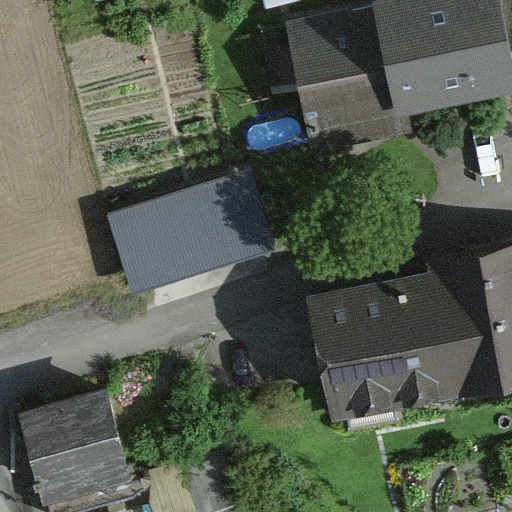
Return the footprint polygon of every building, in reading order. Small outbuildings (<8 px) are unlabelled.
[(363,0),(293,14),(314,117),(511,77),(511,4),(511,0),(363,0)] [(259,190),(140,223),(155,276),(274,242),(259,190)] [(511,224),(431,241),(434,253),(310,278),(335,402),(511,366),(511,224)] [(43,490),(49,488),(55,511),(60,511),(138,491),(131,467),(132,466),(106,374),(18,399),(43,490)] [(203,509),(240,498),(224,446),(187,457),(203,509)]
